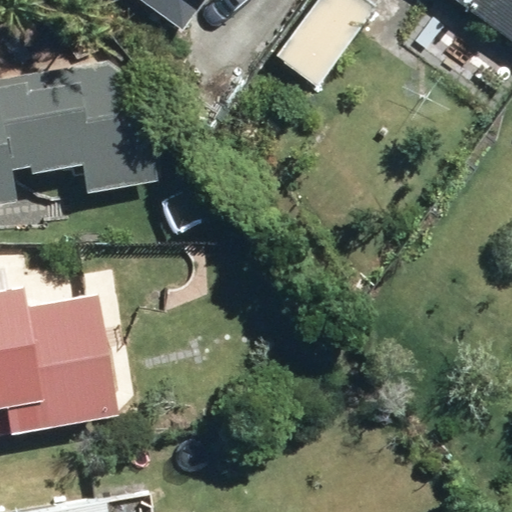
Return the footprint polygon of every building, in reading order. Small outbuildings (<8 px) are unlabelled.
[(369,9),(356,0),(306,0),(263,60),(308,93),(369,9)] [(511,0),(438,0),(511,50),(511,0)] [(0,183),(68,172),(71,194),(142,183),(126,80),(97,61),(0,76),(0,183)] [(0,438),(98,420),(76,303),(0,317),(0,438)] [(137,511),(134,496),(47,511),(137,511)]
